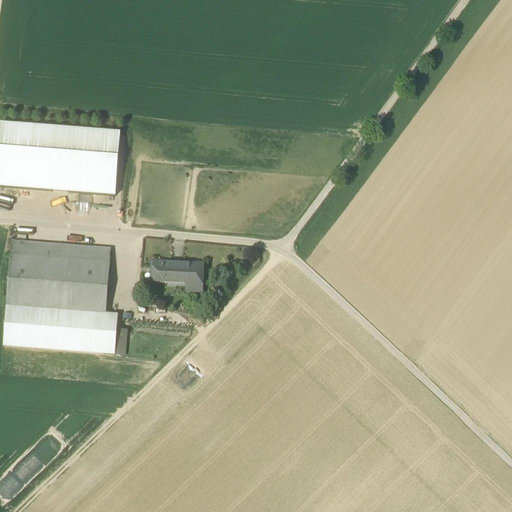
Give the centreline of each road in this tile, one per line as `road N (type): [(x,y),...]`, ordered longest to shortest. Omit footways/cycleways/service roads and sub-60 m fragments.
road 1 (track): [(12,511),(282,244)]
road 2 (track): [(511,458),(282,244)]
road 3 (track): [(476,0),(282,244)]
road 4 (unclassified): [(282,244),(0,225)]
